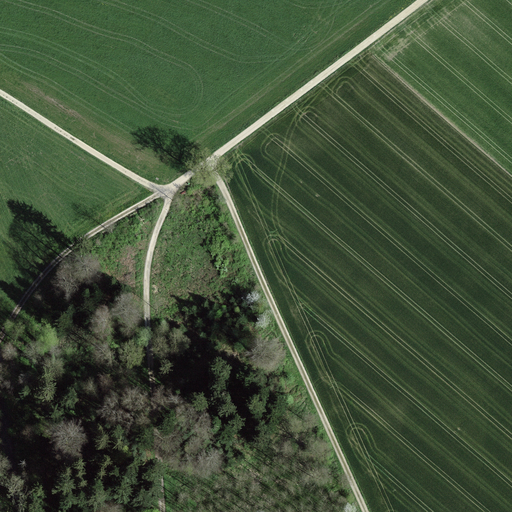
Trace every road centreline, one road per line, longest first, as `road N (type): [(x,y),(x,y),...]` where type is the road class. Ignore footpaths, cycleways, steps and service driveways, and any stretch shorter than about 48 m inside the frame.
road 1 (track): [(365,511),(209,162)]
road 2 (track): [(186,177),(193,194),(154,242),(146,292),(169,511)]
road 3 (track): [(209,162),(421,0)]
road 4 (track): [(163,191),(66,251),(0,338)]
road 5 (track): [(0,92),(163,191)]
